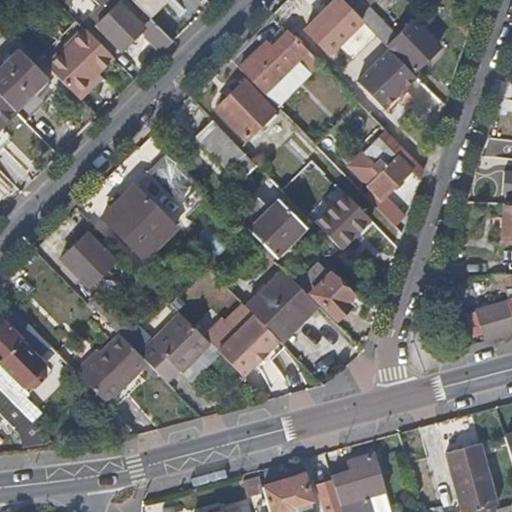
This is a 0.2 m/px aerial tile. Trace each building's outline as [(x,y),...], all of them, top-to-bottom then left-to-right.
[(147,16),(135,3),(131,0),(106,0),(105,1),(89,17),(119,48),(133,34),(138,28),(141,30),(142,32),(143,34),(143,35),(148,40),(159,52),(165,45),(169,42),(171,40),(164,33),(147,16)] [(131,0),(135,3),(147,16),(163,0),(131,0)] [(173,9),(180,2),(176,0),(163,0),(173,9)] [(340,0),(349,9),(366,26),(381,41),(385,45),(395,34),(390,29),(380,19),(370,9),(365,4),(365,2),(362,0),(340,0)] [(61,49),(81,27),(72,17),(50,39),(61,49)] [(426,55),(437,44),(428,34),(411,18),(395,34),(385,45),(385,46),(393,53),(394,52),(402,60),(411,69),(426,55)] [(270,47),(287,29),(281,24),(266,38),(263,41),(270,47)] [(98,68),(109,55),(101,47),(92,38),(81,27),(61,49),(50,39),(34,55),(43,64),(53,74),(64,84),(72,93),(92,73),(98,68)] [(284,69),(295,60),(305,48),(303,46),(296,39),(290,33),(287,29),(270,47),(263,41),(254,50),(238,66),(240,69),(262,91),(283,71),(284,69)] [(403,83),(413,73),(404,64),(394,55),(393,53),(385,46),(374,58),(353,79),(360,85),(380,106),(391,95),(395,91),(390,87),(396,80),(401,85),(403,83)] [(29,88),(41,75),(15,48),(0,62),(0,96),(12,109),(21,118),(40,98),(36,94),(29,88)] [(318,62),(314,57),(308,51),(305,48),(295,60),(303,68),(304,66),(307,70),(309,70),(318,62)] [(307,70),(304,66),(303,68),(295,60),(284,69),(283,71),(295,80),(296,81),(300,77),(304,73),(307,70)] [(283,93),(291,85),(295,80),(283,71),(262,91),(263,92),(274,103),(283,93)] [(76,97),(96,76),(92,73),(72,93),(76,97)] [(36,94),(47,81),(41,75),(29,88),(36,94)] [(267,113),(271,109),(263,101),(242,80),(222,99),(215,106),(223,114),(229,120),(240,130),(245,135),(253,127),(257,122),(267,113)] [(395,91),(401,85),(396,80),(390,87),(395,91)] [(0,128),(0,121),(12,109),(0,96),(0,138),(5,133),(0,128)] [(353,115),(362,107),(360,104),(356,100),(351,105),(347,109),(350,113),(353,115)] [(346,119),(350,113),(347,109),(346,110),(342,115),(346,119)] [(344,129),(350,122),(346,119),(342,115),(336,121),(330,126),(326,130),(335,137),(344,129)] [(251,158),(241,148),(234,141),(225,132),(217,124),(210,117),(203,124),(192,136),(213,157),(226,171),(233,165),(243,175),(256,163),(251,158)] [(322,151),(335,137),(326,130),(320,136),(315,141),(314,143),(322,151)] [(415,159),(410,153),(405,149),(398,142),(393,137),(385,146),(393,154),(394,153),(408,166),(406,168),(414,175),(415,176),(418,179),(422,168),(421,167),(420,167),(420,166),(420,165),(420,164),(420,163),(415,159)] [(198,184),(189,175),(168,154),(165,151),(153,164),(147,170),(161,183),(180,202),(190,193),(198,184)] [(395,179),(399,175),(406,168),(408,166),(394,153),(393,154),(384,163),(379,158),(360,177),(379,195),(388,186),(395,179)] [(511,170),(503,170),(501,193),(503,193),(502,204),(511,204),(511,170)] [(391,189),(398,182),(395,179),(388,186),(391,189)] [(385,215),(376,206),(356,186),(344,199),(359,215),(372,229),(385,215)] [(165,220),(156,211),(144,199),(131,187),(112,207),(101,219),(120,238),(135,252),(148,238),(165,220)] [(293,233),(301,224),(284,206),(277,199),(268,207),(259,216),(248,228),(262,242),(273,253),(282,244),(293,233)] [(401,214),(388,201),(380,201),(376,206),(385,215),(393,223),(401,214)] [(511,204),(502,204),(498,240),(511,240),(511,204)] [(248,228),(259,216),(252,210),(237,224),(244,231),(248,228)] [(155,247),(174,228),(165,220),(148,238),(135,252),(143,260),(155,247)] [(109,257),(94,242),(84,233),(77,240),(76,241),(72,246),(66,251),(59,258),(65,264),(79,277),(88,286),(96,278),(103,270),(113,261),(109,257)] [(72,246),(76,241),(72,238),(68,242),(72,246)] [(309,292),(323,277),(315,269),(305,259),(297,267),(290,274),(288,275),(307,295),(308,296),(310,293),(309,292)] [(79,277),(65,264),(62,269),(68,276),(75,281),(79,277)] [(308,310),(315,303),(312,300),(308,296),(307,295),(288,275),(281,269),(257,293),(244,306),(252,314),(266,329),(277,339),(278,341),(291,327),(308,310)] [(350,291),(329,270),(323,277),(309,292),(310,293),(325,307),(334,316),(346,304),(342,301),(350,291)] [(510,281),(508,273),(500,274),(504,290),(509,288),(508,282),(510,281)] [(504,290),(500,274),(487,274),(491,287),(495,286),(497,291),(504,290)] [(116,314),(100,298),(95,293),(88,300),(92,304),(100,313),(109,321),(116,314)] [(511,320),(506,299),(490,304),(474,308),(476,318),(472,319),(475,334),(480,333),(481,338),(502,333),(511,329),(511,320)] [(267,348),(272,343),(277,339),(266,329),(252,314),(244,306),(240,301),(234,307),(227,314),(221,320),(218,317),(212,325),(206,331),(202,337),(210,346),(224,360),(240,375),(251,363),(253,364),(257,360),(264,353),(264,352),(267,348)] [(49,372),(34,356),(19,340),(30,328),(20,318),(14,311),(0,325),(0,368),(27,395),(49,372)] [(130,328),(128,325),(126,323),(121,318),(116,314),(109,321),(107,323),(117,334),(121,338),(125,334),(130,328)] [(193,362),(210,346),(202,337),(190,325),(179,314),(163,330),(137,355),(145,362),(159,377),(164,382),(176,371),(189,358),(193,362)] [(137,355),(134,351),(121,338),(117,334),(97,354),(75,375),(106,408),(109,412),(114,406),(121,400),(134,387),(127,380),(145,362),(137,355)] [(75,375),(97,354),(93,350),(71,371),(75,375)] [(180,374),(193,362),(189,358),(176,371),(180,374)] [(27,395),(0,368),(0,390),(15,407),(27,395)] [(15,407),(0,390),(0,415),(12,427),(23,415),(15,407)] [(127,430),(109,412),(104,418),(112,426),(122,435),(127,430)] [(511,433),(503,436),(508,451),(511,465),(511,433)] [(494,505),(487,477),(478,443),(460,448),(445,452),(450,472),(455,492),(460,511),(466,511),(474,510),(494,505)] [(388,511),(382,487),(372,452),(345,459),(348,470),(350,477),(331,481),(338,507),(339,511),(388,511)] [(350,477),(348,470),(343,471),(332,474),(329,475),(331,481),(350,477)] [(309,501),(301,475),(274,483),(261,487),(262,492),(267,511),(289,511),(292,511),(291,508),(308,502),(309,501)] [(261,487),(258,477),(245,481),(246,486),(242,487),(245,498),(262,492),(261,487)] [(339,511),(338,507),(331,481),(316,485),(323,511),(339,511)]
